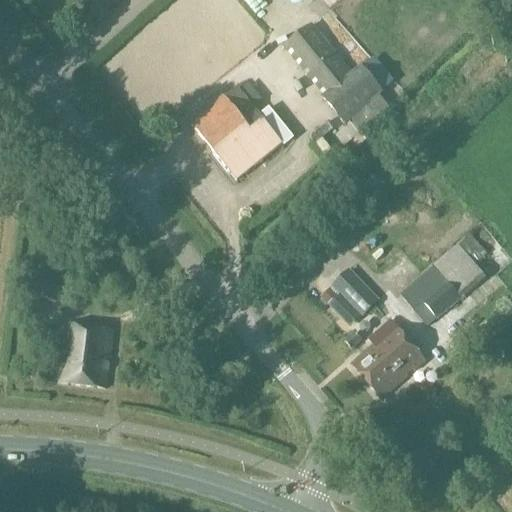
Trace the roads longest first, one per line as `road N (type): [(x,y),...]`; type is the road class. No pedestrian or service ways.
road 1 (unclassified): [(303,511),(319,461),(317,417),(0,29)]
road 2 (track): [(0,124),(156,306),(203,281)]
road 3 (primary): [(273,511),(183,481),(0,450)]
